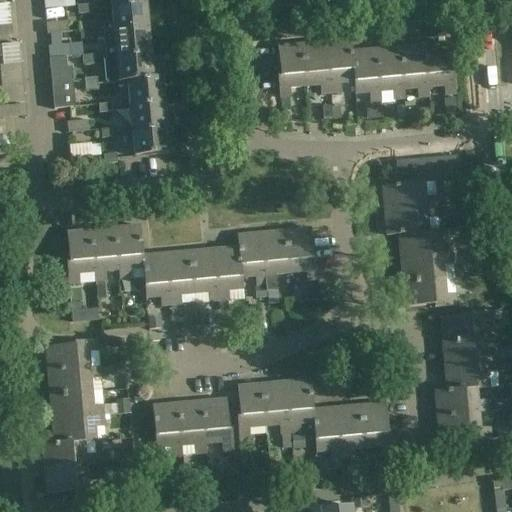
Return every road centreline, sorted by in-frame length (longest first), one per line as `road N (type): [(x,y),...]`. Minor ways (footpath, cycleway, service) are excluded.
road 1 (residential): [(32,191),(19,387),(26,503)]
road 2 (residential): [(248,143),(191,189),(64,201),(32,191)]
road 3 (residential): [(158,371),(260,358),(356,310)]
road 4 (residential): [(32,191),(24,0)]
road 5 (residential): [(418,450),(411,358),(395,332),(356,310)]
road 6 (residential): [(356,310),(345,155)]
road 7 (residential): [(490,138),(345,155)]
road 8 (residential): [(248,143),(239,26),(229,0)]
